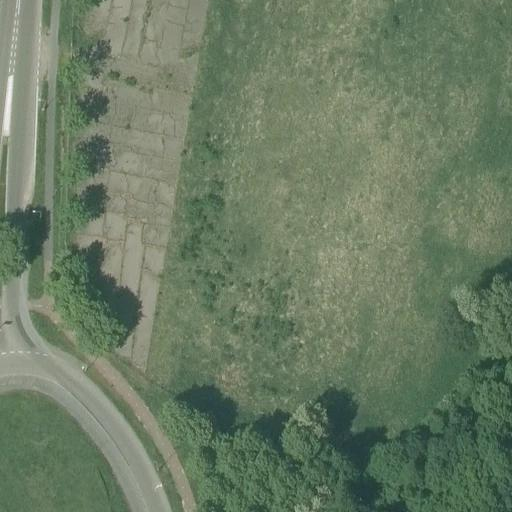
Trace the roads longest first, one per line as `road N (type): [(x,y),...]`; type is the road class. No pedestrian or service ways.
road 1 (secondary): [(31,364),(15,306),(17,7)]
road 2 (secondary): [(156,511),(130,452),(94,401),(31,364)]
